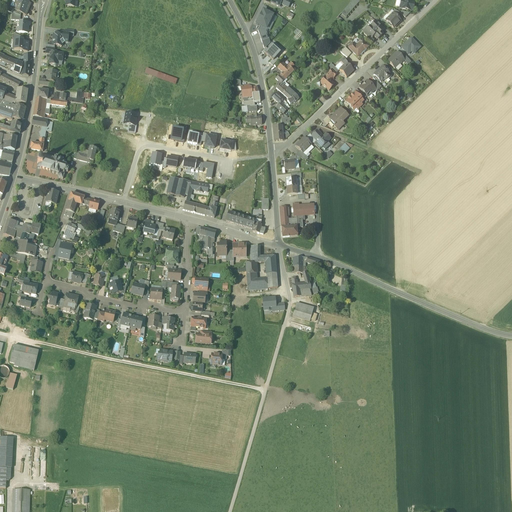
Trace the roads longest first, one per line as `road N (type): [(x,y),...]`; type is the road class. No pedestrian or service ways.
road 1 (track): [(265,390),(0,332)]
road 2 (secondary): [(279,246),(511,336)]
road 3 (residential): [(434,0),(271,150)]
road 4 (unclassified): [(229,511),(290,299)]
road 5 (tertiary): [(12,179),(43,0)]
road 6 (secondary): [(271,150),(253,48),(229,0)]
road 7 (residential): [(183,314),(44,282)]
